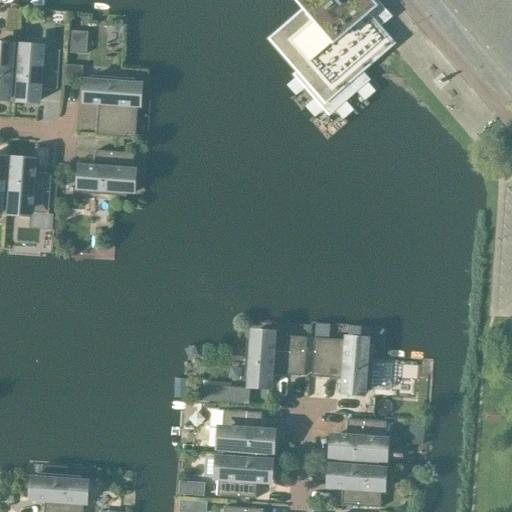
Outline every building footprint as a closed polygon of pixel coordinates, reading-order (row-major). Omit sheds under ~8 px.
[(360,72),(392,44),(377,26),(389,16),(375,1),(373,2),(370,0),(298,0),(306,9),(271,39),(300,72),(295,76),(296,77),(297,76),(329,113),(367,80),(360,72)] [(511,0),(436,0),(463,30),(511,88),(511,0)] [(14,95),(17,53),(12,52),(12,45),(0,44),(0,98),(8,99),(9,95),(14,95)] [(17,53),(14,95),(19,96),(18,100),(38,101),(39,88),(57,90),(60,51),(42,50),(42,47),(22,46),(22,53),(17,53)] [(96,136),(135,138),(137,105),(140,105),(141,86),(134,85),(134,79),(92,76),(91,82),(87,82),(85,102),(99,103),(96,136)] [(132,171),(134,153),(95,151),(94,169),(81,168),(79,188),(84,188),(83,194),(126,197),(126,191),(134,191),(135,172),(132,171)] [(6,207),(9,164),(4,163),(4,159),(0,158),(0,213),(1,206),(6,207)] [(9,164),(6,207),(11,207),(10,214),(30,215),(30,213),(48,214),(51,176),(33,174),(34,161),(14,160),(14,164),(9,164)] [(303,376),(306,338),(273,335),(273,333),(254,331),(253,338),(247,338),(244,381),(250,381),(249,386),(269,387),(270,374),(303,376)] [(366,347),(367,339),(347,338),(347,340),(314,338),(311,377),(344,379),(343,392),(363,394),(364,389),(369,390),(372,347),(366,347)] [(197,395),(196,401),(235,404),(236,388),(203,386),(202,396),(197,395)] [(224,454),(267,457),(267,452),(272,452),(273,432),(260,431),(261,413),(223,410),(222,428),(219,428),(218,448),(225,449),(224,454)] [(336,462),(378,465),(379,460),(386,460),(387,440),(385,440),(386,422),(347,419),(346,437),(333,436),(332,456),(336,457),(336,462)] [(267,462),(267,457),(224,454),(224,459),(217,458),(215,478),(218,478),(217,496),(255,499),(256,481),(270,482),(271,462),(267,462)] [(378,470),(378,465),(336,462),(335,466),(331,466),(330,486),(343,487),(341,505),(380,508),(381,490),(384,490),(385,470),(378,470)] [(80,482),(81,476),(38,473),(38,479),(33,479),(32,499),(45,500),(44,511),(82,511),(83,503),(86,503),(87,483),(80,482)]
